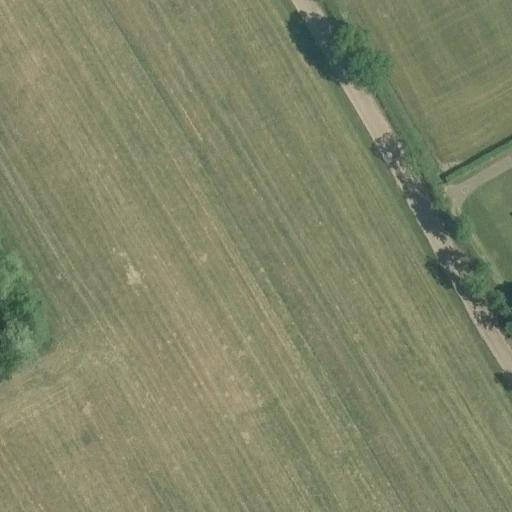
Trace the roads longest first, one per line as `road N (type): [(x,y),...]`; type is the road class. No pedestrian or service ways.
road 1 (track): [(290,0),(511,368)]
road 2 (track): [(511,312),(448,208),(452,191),(511,159)]
